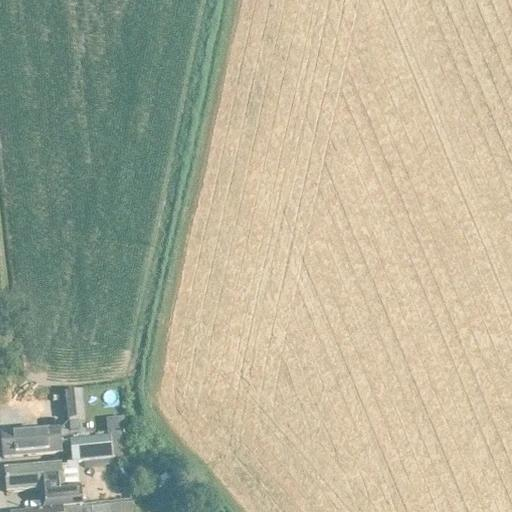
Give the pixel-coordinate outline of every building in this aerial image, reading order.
[(81,394),(66,395),(69,422),(84,420),(81,394)] [(4,460),(24,458),(72,454),(73,466),(85,465),(113,462),(114,458),(114,455),(113,449),(112,440),(112,438),(71,442),(71,444),(61,445),(60,431),(2,436),(4,460)] [(125,439),(112,440),(113,449),(114,455),(117,454),(123,442),(125,439)] [(41,498),(43,511),(82,506),(85,506),(82,485),(64,487),(61,465),(26,470),(6,472),(8,495),(48,490),(49,498),(41,498)] [(167,475),(156,485),(159,494),(172,511),(188,500),(167,475)] [(134,511),(133,503),(83,509),(82,506),(43,511),(42,511),(134,511)]
